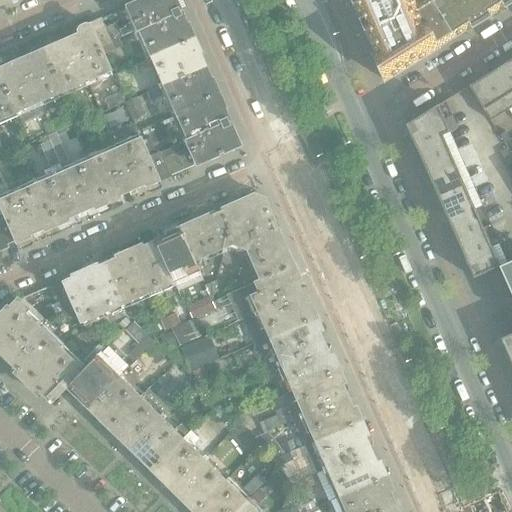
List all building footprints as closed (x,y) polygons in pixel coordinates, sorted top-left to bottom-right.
[(193,42),(174,0),(144,0),(128,7),(138,32),(150,61),(193,42)] [(499,10),(511,1),(511,0),(426,0),(418,5),(415,0),(351,0),(356,9),(356,8),(359,15),(358,15),(367,35),(368,35),(376,54),(373,55),(385,82),(394,76),(407,68),(437,49),(437,48),(466,30),(467,30),(494,13),(499,9),(499,10)] [(118,41),(135,34),(138,32),(128,7),(121,10),(128,25),(120,29),(117,22),(104,28),(100,20),(89,25),(103,55),(121,47),(118,41)] [(103,55),(89,25),(81,28),(79,31),(81,35),(55,46),(52,45),(47,47),(45,50),(45,51),(62,92),(110,71),(103,55)] [(217,95),(193,42),(150,61),(162,87),(174,114),(217,95)] [(62,92),(45,51),(44,51),(41,50),(36,52),(34,55),(24,60),(9,67),(5,66),(1,68),(0,68),(0,75),(16,112),(62,92)] [(511,108),(511,77),(504,65),(486,75),(508,110),(511,108)] [(0,119),(16,112),(0,75),(0,119)] [(508,110),(486,75),(468,87),(490,122),(508,110)] [(237,140),(217,95),(174,114),(186,142),(196,165),(231,150),(237,140)] [(137,98),(124,103),(132,122),(145,115),(137,98)] [(449,132),(438,106),(405,126),(415,147),(449,132)] [(114,126),(108,112),(100,116),(106,130),(114,126)] [(73,125),(69,116),(50,124),(54,134),(73,125)] [(54,134),(50,124),(48,120),(41,124),(47,137),(54,134)] [(13,152),(3,129),(0,130),(0,139),(7,155),(13,152)] [(450,154),(442,136),(450,133),(449,132),(415,147),(423,166),(450,154)] [(510,140),(506,132),(499,135),(504,144),(510,140)] [(159,181),(147,156),(139,137),(88,159),(107,204),(120,199),(118,196),(145,184),(146,187),(159,181)] [(196,165),(186,142),(182,144),(181,143),(160,153),(159,151),(147,156),(159,181),(196,165)] [(511,162),(511,161),(508,153),(507,150),(500,154),(506,167),(511,162)] [(107,204),(88,159),(70,167),(62,151),(55,154),(60,167),(62,171),(37,182),(57,226),(68,221),(67,219),(79,214),(94,207),(95,209),(107,204)] [(60,167),(55,154),(47,157),(53,170),(60,167)] [(458,173),(450,154),(423,166),(431,185),(458,173)] [(466,192),(458,173),(431,185),(440,203),(466,192)] [(57,226),(37,182),(0,198),(0,204),(16,240),(17,244),(30,238),(29,236),(44,229),(45,232),(57,226)] [(475,210),(466,192),(440,203),(448,222),(475,210)] [(291,263),(275,226),(263,200),(254,196),(220,211),(230,235),(226,237),(223,249),(224,249),(220,265),(237,271),(247,251),(259,277),(291,263)] [(16,240),(0,204),(0,251),(8,248),(6,244),(16,240)] [(483,229),(475,210),(448,222),(456,241),(483,229)] [(226,237),(230,235),(220,211),(180,229),(195,262),(223,249),(226,237)] [(200,273),(195,262),(180,229),(168,234),(169,237),(142,249),(141,246),(129,252),(149,296),(200,273)] [(491,247),(483,229),(456,241),(464,259),(491,247)] [(500,267),(499,266),(491,247),(464,259),(473,279),(499,267),(500,267)] [(149,296),(129,252),(117,257),(118,259),(102,266),(97,269),(96,266),(85,271),(104,316),(149,296)] [(507,296),(508,299),(511,307),(511,260),(499,266),(500,267),(499,267),(501,273),(502,275),(499,277),(500,281),(507,296)] [(254,284),(227,296),(238,321),(238,322),(257,313),(268,338),(268,339),(316,318),(310,306),(306,307),(302,298),(301,294),(299,290),(295,281),(298,279),(291,263),(259,277),(252,280),(254,284)] [(104,316),(85,271),(73,276),(74,279),(64,283),(78,313),(84,325),(104,316)] [(217,280),(205,285),(213,302),(217,280)] [(78,313),(64,283),(48,290),(55,305),(47,308),(51,318),(63,312),(67,319),(78,313)] [(209,297),(187,307),(192,319),(214,309),(209,297)] [(62,347),(39,325),(28,314),(30,311),(18,300),(0,318),(0,352),(19,371),(16,374),(26,384),(62,347)] [(139,317),(135,308),(126,312),(131,321),(139,317)] [(181,324),(176,313),(160,321),(165,331),(181,324)] [(268,338),(253,345),(254,346),(265,371),(279,365),(280,365),(290,390),(338,368),(333,357),(329,359),(325,350),(323,346),(322,342),(318,332),(321,331),(316,318),(268,339),(268,338)] [(193,320),(171,329),(179,347),(201,337),(193,320)] [(106,347),(114,339),(109,332),(100,340),(102,343),(106,347)] [(172,332),(160,337),(167,350),(177,345),(172,332)] [(145,351),(153,342),(145,333),(139,339),(142,342),(128,356),(134,362),(145,351)] [(511,356),(511,333),(500,339),(508,359),(511,356)] [(209,335),(180,348),(189,372),(219,360),(209,335)] [(153,342),(145,351),(158,364),(167,355),(153,342)] [(98,355),(106,347),(102,343),(86,359),(84,361),(89,365),(98,355)] [(66,389),(84,369),(62,347),(26,384),(37,394),(39,391),(48,400),(49,398),(53,402),(66,389)] [(141,397),(98,355),(89,365),(84,369),(66,389),(76,399),(78,397),(100,419),(98,420),(109,431),(141,397)] [(277,416),(259,424),(264,435),(267,433),(293,420),(304,447),(314,442),(361,422),(356,409),(352,410),(349,404),(348,401),(346,396),(344,393),(340,384),(344,382),(338,368),(290,390),(291,390),(291,391),(282,395),(287,407),(275,412),(277,416)] [(276,378),(272,369),(260,374),(264,383),(276,378)] [(171,402),(192,381),(189,378),(168,400),(171,402)] [(218,403),(208,393),(200,402),(210,412),(218,403)] [(150,472),(184,438),(141,397),(109,431),(118,441),(120,439),(142,460),(140,462),(150,472)] [(227,412),(218,403),(210,412),(219,420),(227,412)] [(314,442),(304,447),(316,474),(326,469),(326,471),(338,498),(386,477),(380,463),(376,465),(371,455),(370,452),(368,447),(363,436),(367,435),(361,422),(314,442)] [(284,455),(278,446),(267,433),(264,435),(254,440),(273,460),(284,455)] [(191,511),(194,511),(227,480),(184,438),(150,472),(161,482),(163,480),(184,502),(183,504),(191,511)] [(291,441),(281,446),(285,454),(295,449),(291,441)] [(296,468),(285,474),(291,484),(301,480),(296,468)] [(258,473),(243,488),(250,496),(266,481),(258,473)] [(316,475),(295,484),(299,493),(320,484),(316,475)] [(338,498),(330,502),(334,511),(396,511),(396,510),(394,506),(392,502),(388,492),(391,490),(386,477),(338,498)] [(258,511),(255,508),(265,498),(258,491),(248,502),(227,480),(194,511),(258,511)]
